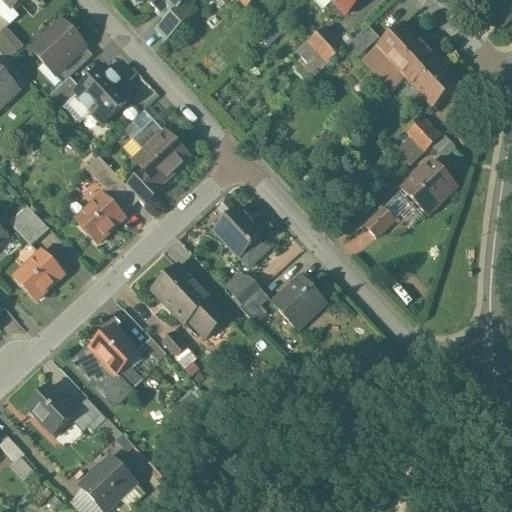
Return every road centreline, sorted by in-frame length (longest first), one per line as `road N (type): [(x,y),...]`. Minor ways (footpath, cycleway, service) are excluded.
road 1 (residential): [(87,0),(392,324),(430,352),(500,352)]
road 2 (unclassified): [(511,202),(500,352)]
